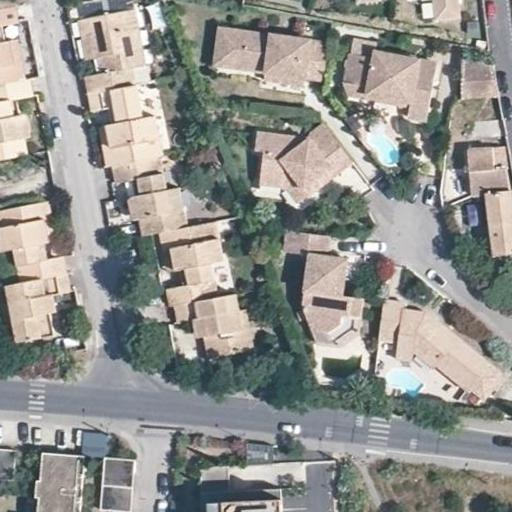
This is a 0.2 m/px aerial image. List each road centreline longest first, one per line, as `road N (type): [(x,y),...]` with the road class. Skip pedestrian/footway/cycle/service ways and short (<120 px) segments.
road 1 (residential): [(47,0),(129,406)]
road 2 (residential): [(511,447),(129,406)]
road 3 (residential): [(403,229),(511,325)]
road 4 (residential): [(129,406),(0,396)]
